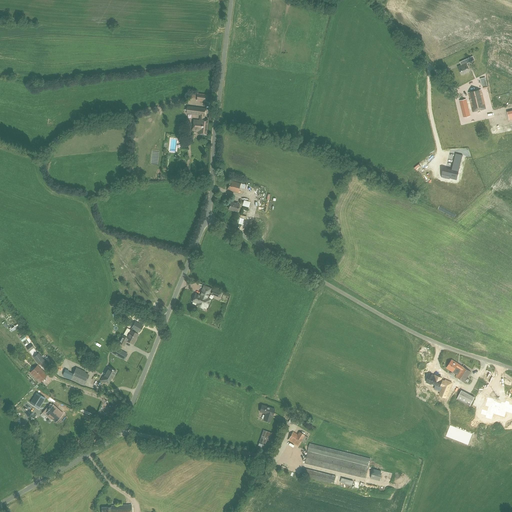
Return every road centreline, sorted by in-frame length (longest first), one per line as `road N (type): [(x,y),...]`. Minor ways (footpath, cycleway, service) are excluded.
road 1 (unclassified): [(0,505),(119,433),(207,215)]
road 2 (unclassified): [(511,369),(395,324),(207,215)]
road 3 (unclassified): [(207,215),(233,0)]
